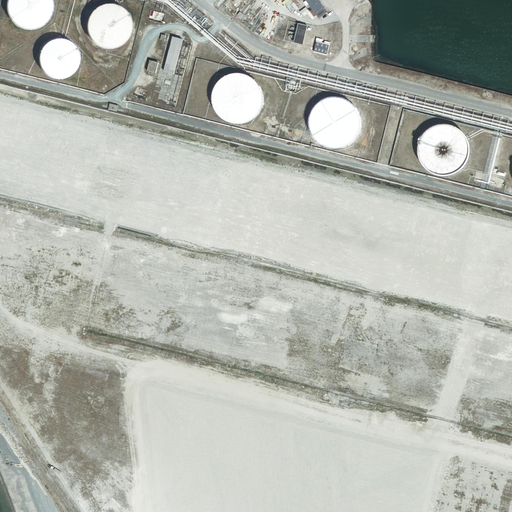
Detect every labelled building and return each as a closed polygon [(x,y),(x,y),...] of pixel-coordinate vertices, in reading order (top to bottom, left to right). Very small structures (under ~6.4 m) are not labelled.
[(9,0),(8,5),(8,10),(10,16),(12,20),(16,24),(19,27),(23,28),(27,29),(34,29),(39,28),(44,24),(47,21),(51,16),(52,12),(52,7),(52,3),(50,0),(9,0)] [(318,0),(308,0),(307,1),(320,19),(328,13),(318,0)] [(102,6),(98,9),(94,11),(90,16),(88,20),(87,24),(87,31),(89,37),(92,41),(95,44),(98,47),(104,49),(109,50),(113,50),(117,49),(121,47),(125,44),(127,41),(130,37),(131,33),(132,29),(132,25),(130,20),(127,14),(124,11),(119,8),(115,6),(111,5),(106,6),(102,6)] [(308,27),(299,25),(294,44),(303,47),(308,27)] [(183,40),(173,38),(165,73),(174,75),(183,40)] [(53,41),(48,43),(45,46),(42,49),(40,54),(39,58),(39,62),(40,66),(42,70),(44,73),(48,77),(52,79),(55,80),(59,80),(63,80),(68,78),(72,76),(75,73),(78,67),(79,62),(79,58),(78,54),(76,49),(73,46),(70,43),(67,42),(61,40),(55,40),(53,41)] [(325,45),(317,43),(315,53),(328,56),(330,46),(325,45)] [(159,63),(150,61),(148,72),(156,74),(159,63)] [(231,75),(225,78),(221,81),(218,85),(216,89),(214,93),(214,98),(215,105),(216,110),(219,114),(222,118),(228,122),(233,123),(240,124),(245,123),(252,120),(256,118),(260,112),(262,107),(264,102),(264,97),(262,90),(259,84),(255,80),(251,77),(247,75),(240,74),(235,74),(231,75)] [(326,101),(322,104),(317,109),(314,113),(312,120),(312,125),(313,130),(316,137),(319,141),(323,144),(330,147),(334,148),(339,149),(344,148),(349,146),(352,144),(356,140),(359,136),(362,129),(362,124),(361,117),(360,113),(356,106),(352,103),(348,101),(341,99),(336,99),(331,99),(326,101)] [(435,127),(432,128),(432,129),(430,130),(427,132),(426,134),(424,136),(423,138),(422,140),(421,143),(420,145),(420,148),(419,150),(419,153),(420,156),(420,158),(421,161),(422,163),(423,165),(425,167),(426,169),(428,171),(430,173),(432,174),(434,175),(437,176),(439,177),(442,177),(445,178),(447,178),(450,177),(452,177),(455,176),(457,175),(459,174),(462,172),(463,171),(465,169),(467,167),(468,165),(470,163),(471,160),(471,158),(472,155),(472,153),(472,150),(472,147),(471,145),(471,142),(470,140),(468,138),(467,136),(465,134),(464,132),(462,130),(459,129),(457,127),(454,126),(452,126),(449,125),(447,125),(444,125),(442,125),(439,126),(437,126),(435,127)]
